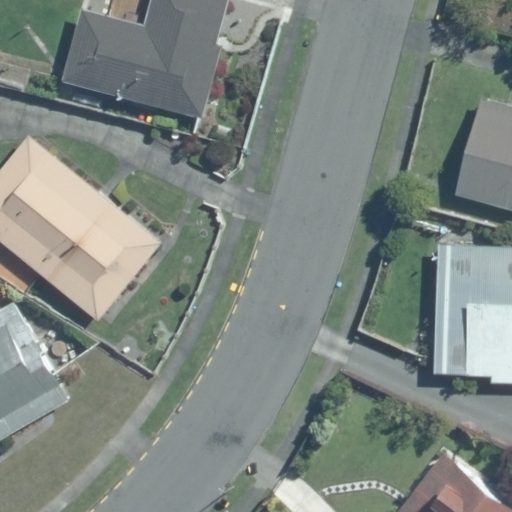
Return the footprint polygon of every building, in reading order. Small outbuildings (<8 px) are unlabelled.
[(81,11),(63,80),(201,117),(220,47),(216,46),(228,0),(152,0),(145,28),(81,11)] [(511,111),(477,102),(451,198),(511,214),(511,111)] [(0,174),(0,239),(96,319),(158,245),(30,138),(0,174)] [(511,250),(434,248),(428,377),(487,380),(486,385),(511,386),(511,250)] [(0,315),(0,437),(66,401),(14,308),(0,315)] [(397,511),(511,511),(511,508),(443,454),(397,511)]
